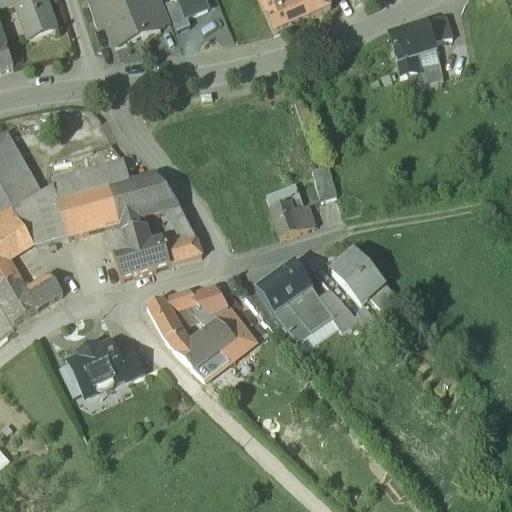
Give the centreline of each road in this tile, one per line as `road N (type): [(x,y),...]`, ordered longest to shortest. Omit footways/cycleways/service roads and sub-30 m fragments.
road 1 (residential): [(0,102),(244,67),(326,43),(422,0)]
road 2 (track): [(112,300),(163,364),(321,511)]
road 3 (track): [(126,88),(145,148),(207,222),(232,271)]
road 4 (track): [(511,200),(347,230)]
road 5 (track): [(112,300),(0,354)]
road 6 (track): [(232,271),(112,300)]
